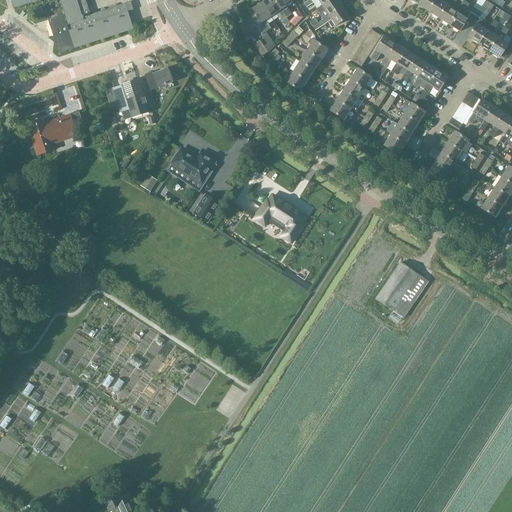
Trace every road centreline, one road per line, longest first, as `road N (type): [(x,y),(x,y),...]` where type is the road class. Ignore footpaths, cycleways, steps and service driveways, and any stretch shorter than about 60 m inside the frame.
road 1 (tertiary): [(494,263),(263,112),(180,26)]
road 2 (residential): [(0,72),(31,86),(148,48),(180,26)]
